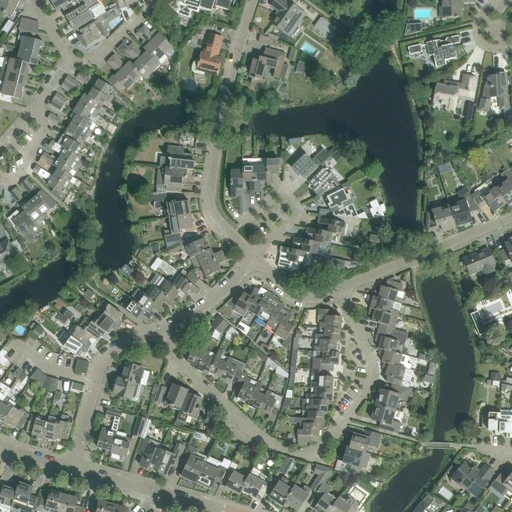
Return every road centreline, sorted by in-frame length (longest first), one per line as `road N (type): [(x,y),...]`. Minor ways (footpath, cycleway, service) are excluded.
road 1 (residential): [(162,330),(179,365),(282,451),(309,454),(370,387),(374,370),(340,290)]
road 2 (residential): [(256,260),(208,201),(218,127),(254,0)]
road 3 (residential): [(511,217),(340,290)]
road 4 (residential): [(73,469),(101,363),(162,330)]
road 5 (unclassified): [(222,511),(73,469)]
road 6 (residential): [(243,219),(279,190),(299,214),(256,260)]
